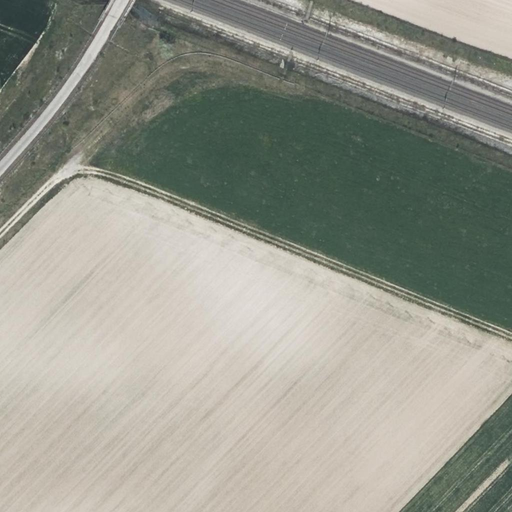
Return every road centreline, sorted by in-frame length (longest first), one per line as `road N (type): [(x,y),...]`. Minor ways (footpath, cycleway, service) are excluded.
road 1 (track): [(511,333),(132,177),(69,166)]
road 2 (unclassified): [(123,0),(0,165)]
